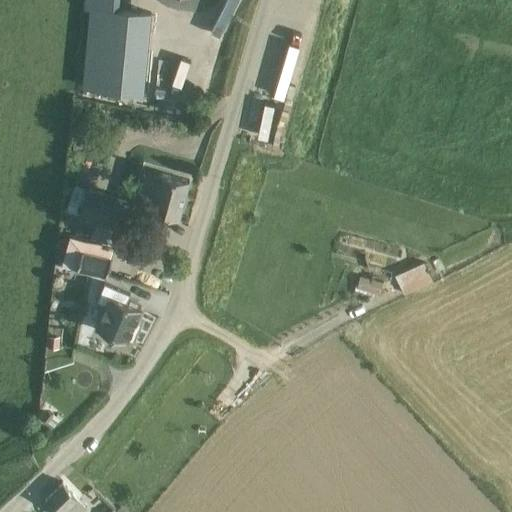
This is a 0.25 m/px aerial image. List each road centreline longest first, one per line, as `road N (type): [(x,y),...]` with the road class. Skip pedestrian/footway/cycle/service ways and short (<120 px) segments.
road 1 (unclassified): [(172,310),(268,0)]
road 2 (unclassified): [(10,511),(115,409),(172,310)]
